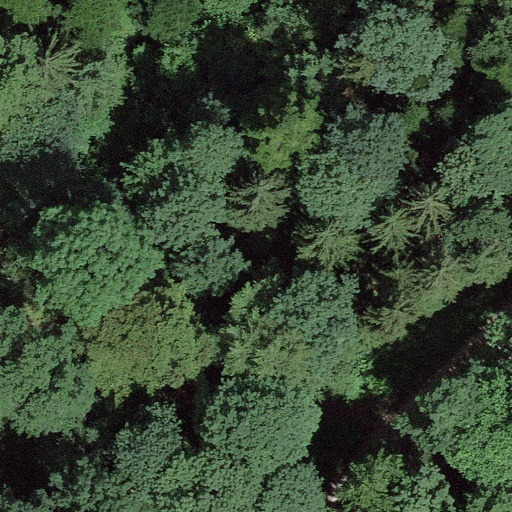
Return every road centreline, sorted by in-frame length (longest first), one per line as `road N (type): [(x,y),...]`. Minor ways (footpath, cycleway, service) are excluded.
road 1 (track): [(0,333),(73,342),(374,450)]
road 2 (track): [(374,450),(449,372),(511,353)]
